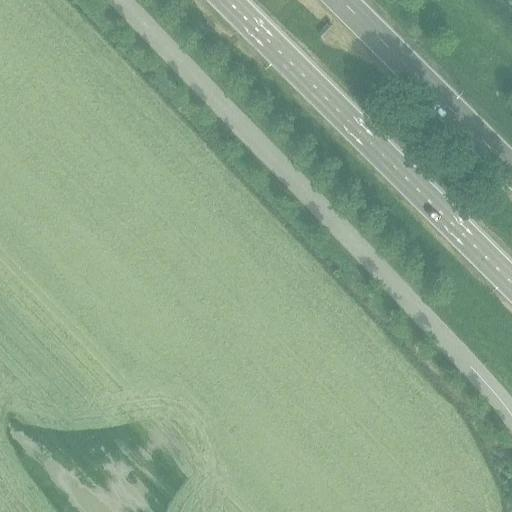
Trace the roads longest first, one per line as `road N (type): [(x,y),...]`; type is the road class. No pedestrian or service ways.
road 1 (unclassified): [(511,409),(119,0)]
road 2 (primary): [(223,0),(511,284)]
road 3 (primary): [(511,175),(335,0)]
